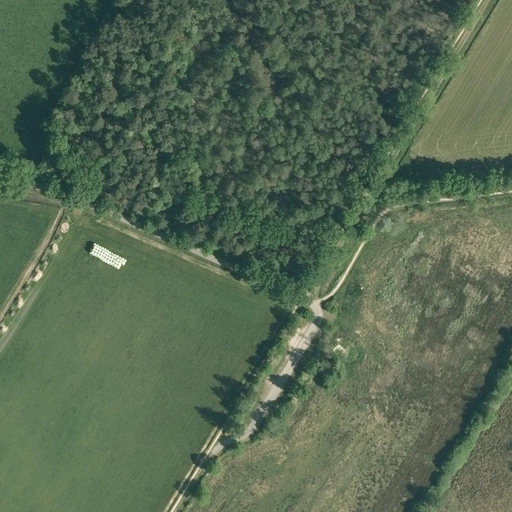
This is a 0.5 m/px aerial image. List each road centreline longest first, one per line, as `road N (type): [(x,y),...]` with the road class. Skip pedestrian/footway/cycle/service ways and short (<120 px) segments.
road 1 (unclassified): [(208,461),(253,424),(316,324),(313,303),(74,199),(0,182)]
road 2 (track): [(488,0),(363,206)]
road 3 (track): [(363,206),(511,187)]
